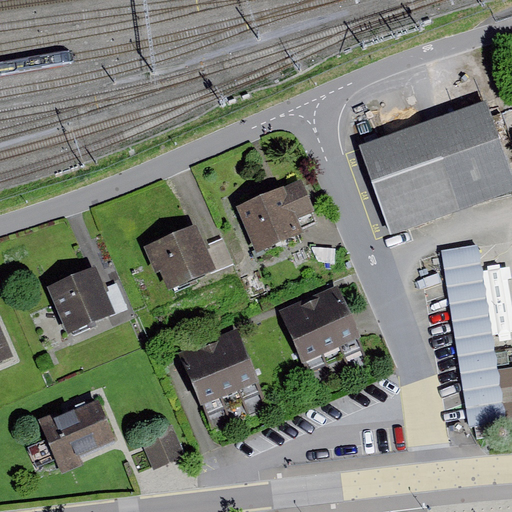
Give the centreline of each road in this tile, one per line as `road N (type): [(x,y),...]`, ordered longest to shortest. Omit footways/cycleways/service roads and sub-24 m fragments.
road 1 (residential): [(439,475),(377,271),(307,113)]
road 2 (residential): [(0,225),(278,116),(307,113)]
road 3 (tertiary): [(132,511),(439,475)]
road 4 (residential): [(307,113),(332,93),(427,53),(511,27)]
